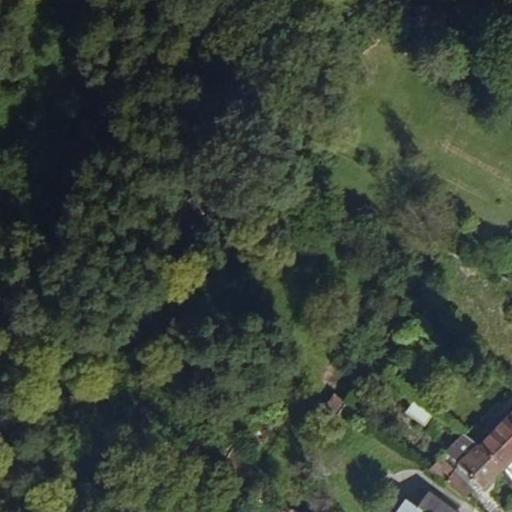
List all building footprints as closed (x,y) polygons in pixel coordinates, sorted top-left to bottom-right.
[(413,400),(405,413),(425,426),(433,413),(413,400)] [(511,455),(511,412),(482,440),(503,463),(511,455)] [(503,463),(482,440),(466,431),(452,446),(463,455),(460,458),(483,483),(503,463)] [(460,477),(447,467),(441,474),(455,485),(460,477)] [(478,491),(460,477),(455,485),(472,498),(478,491)] [(462,511),(427,491),(416,507),(423,511),(462,511)]
